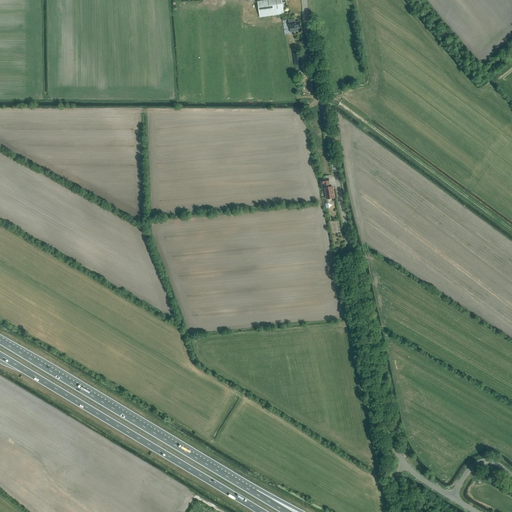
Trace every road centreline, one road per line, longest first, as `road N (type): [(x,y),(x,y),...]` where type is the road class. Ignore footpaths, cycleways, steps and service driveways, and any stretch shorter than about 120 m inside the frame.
road 1 (tertiary): [(403,462),(387,430),(304,0)]
road 2 (trunk): [(286,511),(0,340)]
road 3 (trunk): [(0,355),(261,511)]
